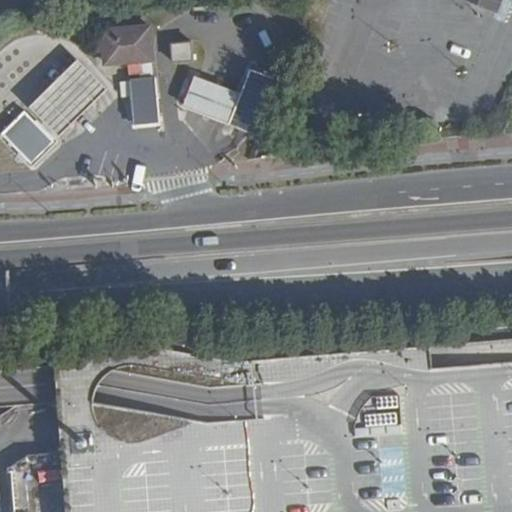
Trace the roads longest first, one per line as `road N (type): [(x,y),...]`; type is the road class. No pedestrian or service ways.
road 1 (primary): [(511,185),(0,233)]
road 2 (primary): [(0,285),(511,239)]
road 3 (primary): [(511,218),(0,257)]
road 4 (primary): [(0,300),(511,276)]
